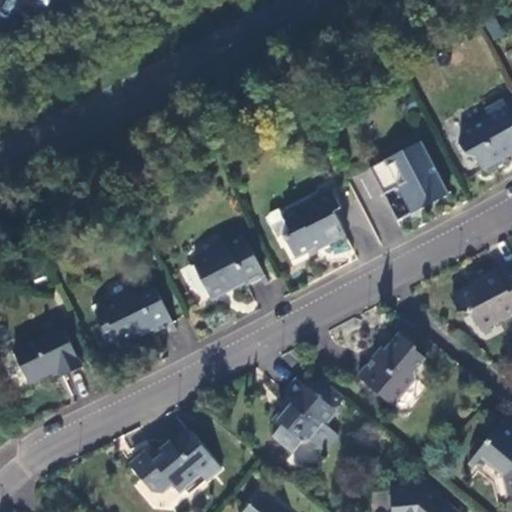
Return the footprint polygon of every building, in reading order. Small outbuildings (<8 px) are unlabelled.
[(483,23),(494,40),(505,33),(494,16),(483,23)] [(511,98),(506,102),(504,101),(487,110),(491,120),(484,123),(479,122),(461,132),(460,142),(468,156),(476,158),(484,171),(491,173),(505,166),(504,158),(511,153),(511,98)] [(422,144),(371,170),(385,196),(407,185),(421,212),(449,197),(422,144)] [(332,191),(284,216),(292,234),(286,238),(297,259),(329,244),(330,246),(347,237),(335,212),(341,209),(332,191)] [(280,240),(286,238),(292,234),(284,216),(281,211),(273,215),(270,221),(280,240)] [(246,239),(196,264),(214,299),(245,283),(248,286),(265,278),(246,239)] [(511,266),(483,281),(481,284),(454,300),(459,310),(462,313),(474,316),(482,330),(496,322),(508,320),(511,318),(511,266)] [(155,285),(97,312),(104,325),(107,330),(113,327),(121,342),(123,345),(154,330),(157,333),(175,325),(155,285)] [(111,346),(121,342),(113,327),(107,330),(104,325),(101,326),(111,346)] [(65,328),(16,352),(33,385),(62,371),(65,376),(83,367),(65,328)] [(360,378),(394,408),(416,382),(417,371),(426,360),(416,351),(417,349),(401,336),(386,352),(380,353),(360,378)] [(336,411),(346,400),(321,379),(311,390),(301,381),(290,394),(291,396),(284,404),(291,410),(285,416),(282,414),(276,422),(282,428),(275,437),(295,453),(308,437),(311,440),(326,453),(339,436),(327,426),(338,413),(336,411)] [(511,428),(507,424),(480,454),(507,477),(511,495),(511,428)] [(223,471),(191,432),(174,446),(172,442),(161,450),(167,457),(158,464),(152,457),(149,453),(132,466),(152,491),(164,492),(174,485),(180,493),(202,476),(208,482),(223,471)] [(161,450),(152,457),(158,464),(167,457),(161,450)] [(457,511),(426,486),(392,490),(394,511),(457,511)] [(288,511),(267,494),(251,511),(288,511)]
